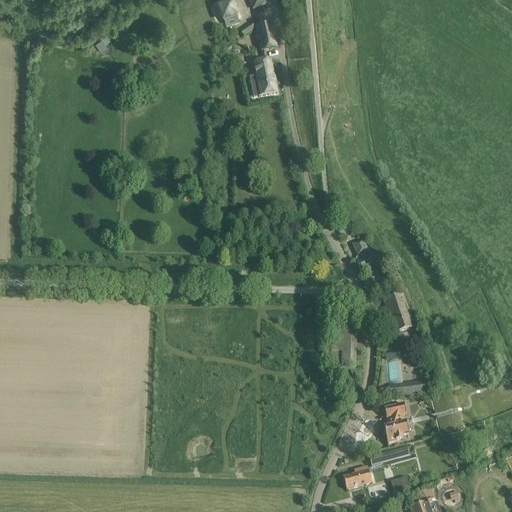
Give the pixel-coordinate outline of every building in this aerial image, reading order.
[(239,18),(233,2),(231,2),(230,0),(221,0),(216,2),(218,6),(216,7),(222,24),(224,23),(226,29),(239,24),(237,19),(239,18)] [(262,5),(259,0),(243,0),(249,11),(262,5)] [(250,23),(239,32),(243,38),(255,30),(250,23)] [(266,62),(264,51),(276,49),(271,24),(256,27),(263,62),(254,65),(260,97),(278,93),(274,73),(272,74),(270,61),(266,62)] [(101,40),(95,44),(101,52),(107,48),(101,40)] [(251,82),(244,83),(246,98),(253,97),(251,82)] [(336,225),(338,231),(347,228),(345,221),(336,225)] [(368,250),(363,239),(354,243),(358,252),(355,253),(359,260),(356,261),(361,273),(378,265),(377,262),(381,260),(378,253),(374,255),(371,249),(368,250)] [(395,334),(407,329),(413,327),(403,295),(384,302),(395,334)] [(356,370),(357,333),(340,333),(340,369),(356,370)] [(425,388),(427,388),(426,381),(389,386),(391,398),(426,393),(425,388)] [(409,434),(408,433),(409,432),(410,430),(410,428),(409,427),(407,427),(406,424),(400,425),(404,415),(406,415),(404,405),(384,410),(386,419),(389,419),(386,429),(384,429),(387,444),(402,441),(401,436),(409,434)] [(407,448),(370,459),(372,468),(410,458),(407,448)] [(370,480),(367,468),(354,472),(355,476),(343,479),(346,491),(356,488),(371,484),(370,480)] [(407,481),(390,485),(394,499),(410,495),(407,481)] [(438,511),(430,489),(415,495),(419,506),(409,510),(410,511),(438,511)] [(451,503),(460,501),(458,492),(449,494),(451,503)]
